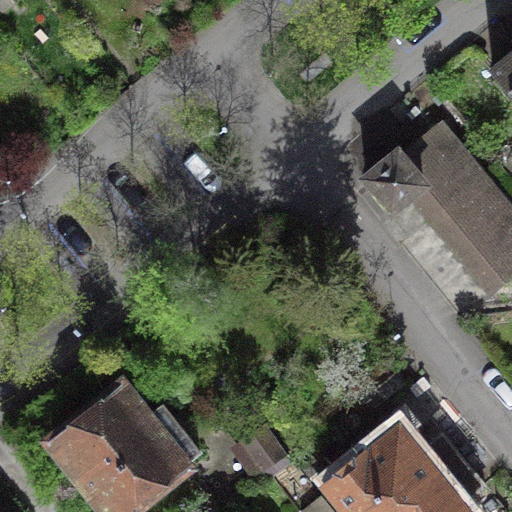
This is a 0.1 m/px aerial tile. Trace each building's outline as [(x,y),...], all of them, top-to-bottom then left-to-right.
[(511,53),(491,71),(511,96),(511,53)] [(432,216),(480,177),(439,126),(403,155),(397,147),(390,153),(393,156),(365,179),(388,206),(384,209),(389,216),(396,211),(393,208),(413,192),(432,216)] [(511,272),(511,214),(480,177),(432,216),(493,288),(511,272)] [(379,360),(339,393),(358,415),(398,383),(379,360)] [(144,418),(120,386),(52,440),(109,511),(122,511),(183,464),(144,418)] [(144,418),(183,464),(199,451),(160,404),(144,418)] [(397,432),(329,486),(350,511),(450,511),(484,486),(444,437),(418,457),(397,432)]
